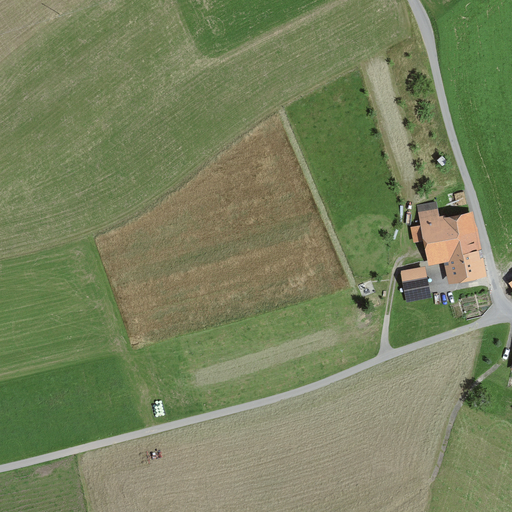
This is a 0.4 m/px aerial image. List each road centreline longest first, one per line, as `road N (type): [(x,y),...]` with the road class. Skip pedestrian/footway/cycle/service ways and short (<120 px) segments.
road 1 (residential): [(503,316),(383,353),(284,397),(0,466)]
road 2 (unclassified): [(503,316),(412,0)]
road 3 (track): [(511,332),(506,356),(464,397),(424,484)]
